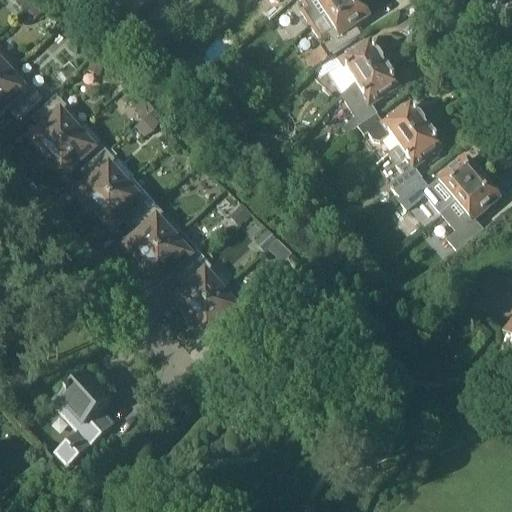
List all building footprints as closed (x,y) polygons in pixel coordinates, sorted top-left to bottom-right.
[(34,5),(29,0),(11,0),(24,14),(34,5)] [(93,0),(105,9),(111,0),(93,0)] [(132,0),(114,0),(106,11),(127,27),(135,17),(125,9),(132,0)] [(311,28),(350,0),(303,0),(300,2),(306,11),(301,14),(311,28)] [(355,0),(350,0),(311,28),(321,43),(329,37),(333,43),(317,55),(305,63),(311,72),(315,69),(333,57),(361,38),(355,29),(368,20),(362,11),(362,7),(358,1),(355,0)] [(342,64),(356,87),(385,68),(384,66),(384,63),(380,57),(377,55),(371,46),(342,64)] [(0,85),(16,71),(0,52),(0,85)] [(207,70),(195,58),(175,78),(187,90),(207,70)] [(385,68),(356,87),(341,100),(359,130),(360,131),(378,118),(371,108),(399,90),(393,81),(393,77),(389,71),(386,70),(385,68)] [(16,71),(0,85),(0,118),(14,106),(25,117),(43,100),(16,71)] [(41,164),(43,166),(78,134),(78,135),(85,129),(57,98),(39,115),(49,127),(31,143),(38,151),(38,154),(38,157),(39,160),(40,162),(41,164)] [(146,106),(136,108),(138,120),(149,118),(146,106)] [(390,138),(399,151),(427,130),(426,128),(425,125),(421,119),(418,117),(412,109),(385,128),(378,118),(360,131),(359,130),(357,131),(363,140),(367,137),(373,145),(380,146),(390,138)] [(150,117),(135,131),(144,140),(153,135),(158,127),(150,117)] [(428,131),(427,130),(399,151),(389,158),(399,172),(403,178),(391,187),(390,192),(397,201),(422,182),(414,172),(442,151),(436,142),(435,139),(431,133),(428,131)] [(261,132),(247,147),(259,159),(274,144),(261,132)] [(82,163),(90,172),(108,155),(100,145),(93,152),(78,135),(78,134),(43,166),(44,168),(46,169),(48,170),(51,171),(54,172),(57,172),(64,180),(82,163)] [(89,217),(91,219),(125,187),(132,181),(134,179),(119,162),(117,164),(108,155),(90,172),(97,180),(79,197),(86,205),(86,208),(86,210),(87,213),(88,215),(89,217)] [(456,205),(482,182),(481,178),(477,173),(473,171),(466,163),(440,185),(430,194),(425,197),(428,200),(442,217),(456,205)] [(130,217),(138,225),(156,208),(132,181),(125,187),(91,219),(92,221),(94,222),(96,224),(99,225),(102,225),(105,226),(112,233),(130,217)] [(484,184),(482,182),(456,205),(442,217),(458,236),(448,244),(457,256),(482,235),(474,225),(500,203),(493,195),(492,191),(488,186),(484,184)] [(403,205),(401,206),(409,216),(428,200),(425,197),(430,194),(422,185),(401,203),(403,205)] [(137,271),(139,273),(174,241),(164,230),(171,224),(156,208),(138,225),(145,234),(127,250),(134,258),(134,261),(134,263),(135,266),(136,268),(137,271)] [(332,233),(345,219),(335,211),(322,225),(332,233)] [(178,270),(186,279),(205,262),(196,252),(189,258),(174,241),(139,273),(141,275),(143,276),(145,277),(147,278),(150,279),(153,279),(160,287),(178,270)] [(185,324),(187,326),(222,294),(212,283),(219,277),(205,262),(186,279),(194,287),(175,303),(182,311),(182,314),(183,317),(183,319),(184,321),(185,324)] [(407,296),(397,285),(391,290),(390,291),(399,302),(402,300),(407,296)] [(223,296),(222,294),(187,326),(188,327),(191,329),(193,330),(196,332),(199,332),(201,332),(208,340),(227,324),(234,332),(253,315),(245,306),(238,312),(223,296)] [(112,430),(100,417),(109,408),(84,380),(55,407),(79,433),(56,454),(69,469),(112,430)]
